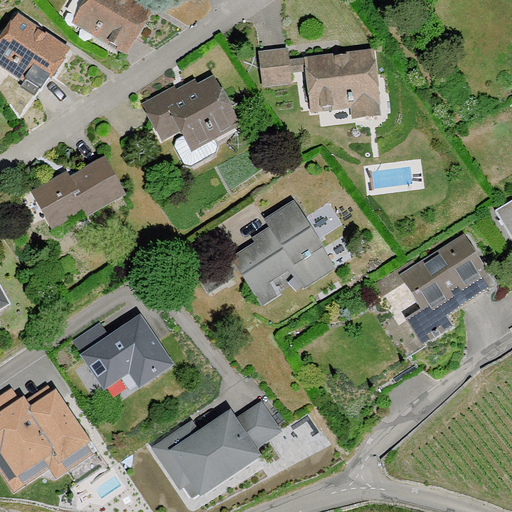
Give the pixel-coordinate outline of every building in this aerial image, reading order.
[(127,0),(90,0),(74,27),(128,60),(155,17),(127,0)] [(17,19),(0,45),(0,66),(46,96),(73,55),(17,19)] [(376,54),(306,64),(313,117),(355,112),(357,126),(381,123),(379,111),(383,111),(376,54)] [(289,56),(262,60),(267,92),(294,88),(289,56)] [(175,89),(146,105),(168,144),(178,138),(177,150),(188,166),(197,167),(216,155),(220,148),(217,143),(242,129),(214,79),(198,88),(196,85),(178,95),(175,89)] [(69,172),(32,193),(53,232),(89,212),(91,216),(127,197),(107,159),(72,178),(69,172)] [(275,234),(236,259),(258,292),(294,269),(308,290),(339,270),(297,203),(267,221),(275,234)] [(511,203),(498,212),(511,235),(511,203)] [(465,236),(402,274),(425,311),(410,321),(426,346),(457,327),(449,316),(496,287),(465,236)] [(0,311),(13,305),(0,281),(0,311)] [(103,323),(75,340),(106,389),(131,373),(141,387),(173,366),(141,315),(110,335),(103,323)] [(54,385),(23,405),(59,463),(91,443),(54,385)] [(19,400),(0,411),(0,453),(2,452),(17,477),(53,455),(23,405),(19,400)] [(194,424),(153,449),(180,493),(192,486),(199,498),(263,459),(257,448),(280,433),(263,405),(237,421),(231,412),(199,432),(194,424)]
